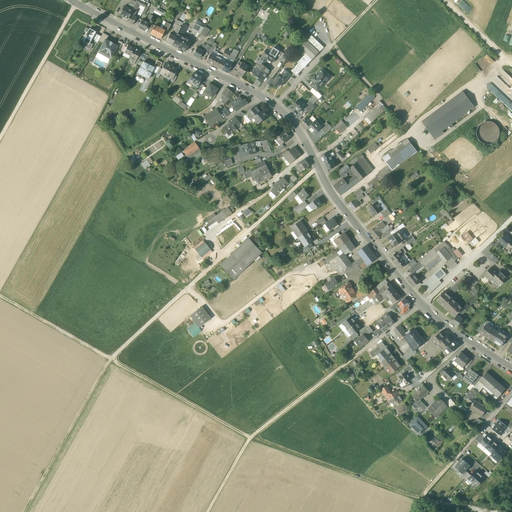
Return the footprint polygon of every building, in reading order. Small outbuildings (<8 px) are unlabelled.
[(130,0),(127,8),(132,11),(136,3),(137,0),(130,0)] [(132,11),(130,14),(134,16),(138,7),(139,5),(136,3),(132,11)] [(127,8),(123,7),(119,15),(123,17),(122,20),(126,22),(130,14),(132,11),(127,8)] [(153,12),(161,17),(164,11),(156,7),(153,12)] [(134,16),(130,14),(126,22),(132,25),(136,17),(134,16)] [(148,24),(141,20),(137,27),(145,31),(148,24)] [(203,29),(194,24),(191,30),(199,34),(203,29)] [(163,30),(154,25),(150,34),(160,39),(164,30),(163,30)] [(200,34),(205,37),(210,31),(205,27),(200,34)] [(96,32),(89,28),(88,29),(86,28),(84,31),(87,33),(82,41),(86,44),(85,47),(90,50),(93,45),(90,43),(92,39),(95,41),(98,35),(95,33),(96,32)] [(99,39),(98,41),(103,43),(105,40),(106,40),(108,36),(103,33),(101,36),(99,39)] [(170,34),(166,42),(172,45),(176,37),(173,36),(170,34)] [(324,48),(311,36),(306,41),(319,53),(324,48)] [(179,39),(176,37),(172,45),(179,48),(183,41),(179,39)] [(207,45),(210,47),(215,40),(211,37),(206,44),(207,45)] [(183,41),(179,48),(185,52),(190,41),(184,38),(183,41)] [(106,40),(105,40),(103,43),(99,51),(111,58),(117,46),(106,40)] [(319,53),(306,41),(297,51),(303,57),(297,63),(298,64),(291,71),(296,76),(298,74),(312,60),(319,53)] [(208,51),(208,50),(210,47),(207,45),(206,46),(203,44),(200,50),(203,51),(202,51),(206,54),(208,51)] [(134,48),(128,45),(124,52),(130,55),(134,48)] [(137,49),(136,49),(134,48),(130,55),(129,58),(135,61),(137,57),(140,51),(137,50),(137,49)] [(200,50),(197,48),(193,56),(199,59),(202,51),(203,51),(200,50)] [(270,52),(267,50),(265,52),(265,53),(261,58),(265,61),(267,59),(273,62),(276,57),(276,56),(277,55),(279,51),(273,48),(270,52)] [(227,58),(225,62),(228,64),(228,63),(229,64),(231,60),(234,61),(238,51),(234,49),(232,54),(230,53),(227,58)] [(279,51),(277,55),(276,56),(276,57),(281,60),(284,54),(280,51),(279,51)] [(216,58),(210,55),(206,62),(212,65),(216,58)] [(225,62),(216,58),(212,65),(221,70),(225,62)] [(270,70),(263,65),(265,61),(261,58),(260,60),(258,58),(256,61),(258,63),(256,67),(257,68),(267,75),(270,70)] [(248,67),(239,61),(233,70),(240,74),(239,75),(242,77),(248,67)] [(143,62),(138,72),(149,78),(154,67),(143,62)] [(228,64),(225,62),(221,70),(227,73),(231,65),(229,64),(228,63),(228,64)] [(171,66),(169,65),(169,64),(168,64),(165,63),(162,69),(160,73),(160,74),(166,76),(171,66)] [(171,66),(166,76),(171,79),(174,75),(177,69),(174,67),(174,66),(173,67),(171,66)] [(267,75),(257,68),(253,74),(263,81),(267,75)] [(328,73),(323,69),(321,71),(320,72),(316,76),(315,75),(311,79),(314,82),(311,85),(313,87),(317,91),(323,84),(324,84),(329,78),(326,75),(328,73)] [(502,93),(498,97),(511,111),(511,77),(505,71),(499,77),(496,75),(489,82),(502,93)] [(202,77),(193,73),(187,81),(192,84),(197,87),(199,84),(202,77)] [(280,76),(278,75),(274,80),(271,84),(272,84),(276,88),(280,82),(283,84),(286,81),(280,76)] [(258,88),(262,83),(256,80),(253,85),(258,88)] [(217,89),(209,84),(206,88),(204,92),(212,97),(217,89)] [(322,96),(317,91),(313,87),(310,91),(318,99),(322,96)] [(226,88),(222,94),(223,95),(227,99),(230,95),(232,92),(226,88)] [(356,107),(360,112),(374,98),(370,93),(356,107)] [(172,100),(181,107),(183,104),(181,103),(182,101),(176,95),(172,100)] [(218,101),(224,104),(232,96),(230,95),(227,99),(223,95),(218,101)] [(474,107),(465,95),(425,124),(435,139),(444,133),(442,130),(474,107)] [(238,98),(230,103),(236,111),(243,106),(240,102),(238,98)] [(302,103),(298,99),(292,106),(296,109),(299,112),(303,108),(304,107),(301,104),(302,103)] [(309,101),(304,107),(303,108),(306,111),(313,105),(309,101)] [(369,124),(386,109),(380,102),(363,118),(369,124)] [(256,105),(245,115),(251,121),(254,119),(254,118),(261,112),(256,105)] [(316,108),(313,105),(306,111),(309,114),(316,108)] [(230,114),(226,108),(222,111),(226,117),(230,114)] [(216,110),(204,117),(210,127),(222,119),(216,110)] [(261,112),(254,118),(254,119),(259,124),(268,116),(263,111),(261,112)] [(240,112),(234,117),(238,121),(244,116),(240,112)] [(308,120),(306,118),(301,123),(304,126),(303,126),(306,130),(312,124),(316,121),(316,120),(312,116),(308,120)] [(238,121),(234,117),(229,121),(230,122),(235,128),(240,124),(238,121)] [(312,124),(306,130),(309,133),(311,131),(314,135),(320,129),(322,127),(316,121),(312,124)] [(356,126),(360,131),(365,127),(362,121),(356,126)] [(492,143),(495,142),(497,139),(499,136),(499,133),(499,129),(497,126),(495,124),(492,122),(489,121),(486,121),(482,122),(480,124),(477,126),(476,130),(475,133),(476,136),(477,139),(480,142),(483,144),(486,145),(489,144),(492,143)] [(235,128),(230,122),(223,128),(227,133),(224,135),(228,139),(229,139),(233,135),(231,133),(236,129),(235,128)] [(322,127),(320,129),(325,134),(331,128),(326,123),(322,127)] [(343,123),(336,129),(340,133),(347,127),(343,123)] [(285,131),(277,138),(282,144),(290,137),(285,131)] [(408,139),(390,152),(400,165),(417,152),(408,139)] [(271,151),(267,140),(257,142),(257,147),(265,146),(265,151),(271,151)] [(378,141),(368,149),(371,153),(381,145),(378,141)] [(200,151),(195,143),(184,152),(189,159),(195,154),(197,157),(201,154),(199,152),(200,151)] [(254,143),(247,144),(250,154),(256,153),(254,143)] [(247,144),(240,146),(242,152),(239,153),(240,157),(250,154),(247,144)] [(283,148),(281,145),(273,151),(275,153),(280,151),(283,148)] [(337,146),(333,148),(332,152),(330,154),(332,158),(336,155),(339,151),(337,146)] [(301,155),(295,147),(288,152),(284,156),(290,164),(294,160),(301,155)] [(339,151),(336,155),(338,157),(341,160),(345,157),(340,151),(339,151)] [(329,152),(320,156),(324,163),(332,159),(332,158),(330,154),(329,152)] [(400,165),(390,152),(382,158),(388,165),(392,171),(400,165)] [(345,157),(341,160),(343,162),(351,156),(349,153),(345,157)] [(361,155),(347,165),(349,168),(357,162),(361,159),(363,157),(361,155)] [(363,157),(361,159),(371,171),(373,170),(363,157)] [(143,168),(153,163),(151,158),(141,163),(143,168)] [(305,159),(297,164),(300,169),(297,172),(299,174),(301,172),(309,167),(307,163),(305,159)] [(332,159),(324,163),(327,171),(335,167),(333,162),(332,159)] [(371,171),(361,159),(357,162),(367,174),(371,171)] [(262,162),(256,165),(259,169),(260,172),(268,168),(264,161),(262,162)] [(357,162),(349,168),(351,171),(354,174),(359,181),(367,174),(357,162)] [(380,173),(375,176),(376,177),(367,184),(370,188),(392,171),(388,165),(379,171),(380,173)] [(344,167),(338,172),(342,178),(348,173),(344,167)] [(268,168),(260,172),(265,180),(272,176),(268,168)] [(253,172),(254,176),(258,184),(265,180),(260,172),(259,169),(253,172)] [(254,176),(253,172),(252,170),(243,174),(244,174),(246,180),(254,176)] [(350,188),(359,181),(354,174),(345,181),(350,188)] [(283,177),(278,182),(273,186),(273,187),(275,188),(271,191),(275,195),(288,183),(289,183),(287,181),(283,177)] [(343,178),(333,186),(340,195),(345,192),(340,185),(345,181),(343,178)] [(345,181),(340,185),(345,192),(350,188),(345,181)] [(309,196),(304,190),(298,195),(303,201),(303,202),(307,199),(306,198),(309,196)] [(292,193),(287,198),(290,201),(295,196),(292,193)] [(317,198),(309,204),(309,205),(314,210),(322,204),(317,198)] [(355,199),(348,205),(352,210),(359,205),(357,202),(355,199)] [(374,204),(367,209),(373,217),(381,211),(375,203),(374,204)] [(205,223),(209,230),(233,214),(232,212),(234,210),(231,207),(229,208),(228,207),(205,223)] [(387,209),(382,213),(385,218),(391,214),(387,209)] [(382,223),(376,227),(381,234),(387,230),(389,229),(387,225),(395,219),(391,214),(385,218),(381,221),(382,223)] [(326,223),(325,224),(329,230),(338,224),(333,218),(326,223)] [(300,221),(292,226),(299,237),(307,232),(300,221)] [(381,234),(376,227),(370,232),(375,239),(381,235),(381,234)] [(387,230),(381,234),(381,235),(383,238),(393,231),(390,228),(389,229),(387,230)] [(398,231),(388,238),(391,243),(401,236),(398,231)] [(461,236),(464,241),(466,240),(468,242),(474,239),(468,231),(461,236)] [(311,237),(307,232),(299,237),(305,247),(311,243),(313,241),(310,238),(311,237)] [(338,233),(329,239),(332,243),(335,241),(334,240),(340,236),(338,233)] [(340,236),(334,240),(335,241),(340,247),(350,240),(344,233),(340,236)] [(497,242),(495,244),(498,248),(503,243),(506,246),(511,240),(505,234),(498,242),(497,242)] [(401,236),(391,243),(395,247),(404,240),(401,236)] [(249,238),(219,265),(233,280),(262,252),(249,238)] [(415,241),(413,238),(406,243),(408,246),(415,241)] [(472,246),(479,242),(477,238),(470,242),(472,246)] [(350,240),(340,248),(345,255),(355,247),(350,240)] [(417,263),(411,268),(416,274),(417,275),(425,268),(428,271),(442,259),(437,253),(444,247),(452,258),(455,261),(458,259),(444,241),(417,263)] [(313,247),(311,243),(305,247),(303,248),(306,252),(310,249),(313,247)] [(377,259),(366,245),(359,251),(362,255),(361,256),(362,257),(368,265),(377,259)] [(313,247),(310,249),(313,256),(319,253),(315,246),(313,247)] [(444,247),(437,253),(442,259),(445,263),(452,258),(444,247)] [(488,250),(486,248),(482,252),(486,256),(490,252),(488,250)] [(283,258),(287,255),(282,249),(279,252),(283,258)] [(336,259),(340,256),(337,251),(324,261),(323,260),(321,261),(326,266),(336,259)] [(397,252),(390,258),(394,262),(401,256),(399,254),(397,252)] [(340,256),(336,259),(342,267),(349,262),(342,253),(340,256)] [(401,256),(394,262),(400,270),(407,264),(406,262),(409,259),(405,253),(401,256)] [(368,265),(362,257),(355,261),(357,264),(361,269),(361,270),(368,265)] [(452,258),(445,263),(448,267),(455,261),(452,258)] [(344,273),(345,272),(336,259),(326,266),(329,272),(332,270),(333,271),(335,269),(339,274),(344,273)] [(299,266),(301,271),(307,268),(306,266),(313,263),(311,260),(299,266)] [(455,261),(448,267),(450,270),(457,265),(455,261)] [(349,262),(342,267),(345,272),(349,270),(353,267),(351,264),(349,262)] [(353,267),(349,270),(352,275),(361,269),(357,264),(353,267)] [(491,267),(484,274),(490,280),(491,279),(497,272),(491,267)] [(442,269),(422,285),(427,291),(439,281),(446,275),(442,269)] [(500,273),(498,271),(497,272),(491,279),(494,282),(495,281),(498,284),(499,283),(501,285),(507,279),(505,277),(501,273),(500,273)] [(415,276),(413,274),(412,274),(407,279),(413,286),(419,281),(415,276)] [(484,283),(488,279),(484,275),(480,279),(484,283)] [(463,276),(459,281),(463,285),(467,281),(467,280),(463,276)] [(334,278),(325,284),(329,290),(337,285),(339,284),(338,282),(334,278)] [(282,285),(285,283),(283,281),(277,286),(282,292),(286,290),(282,285)] [(439,281),(427,291),(429,294),(441,283),(439,281)] [(463,285),(459,281),(449,290),(453,295),(463,285)] [(467,281),(463,285),(468,290),(473,286),(471,284),(468,282),(467,281)] [(388,288),(381,294),(384,297),(385,299),(388,296),(395,291),(388,283),(385,285),(388,288)] [(349,284),(339,291),(342,295),(344,294),(346,297),(345,298),(348,302),(357,296),(358,295),(356,293),(349,284)] [(381,294),(388,288),(385,285),(378,291),(379,293),(378,293),(380,295),(381,294)] [(362,289),(356,293),(358,295),(357,296),(359,299),(366,294),(362,289)] [(371,290),(366,294),(370,299),(371,299),(375,296),(371,290)] [(395,291),(388,296),(393,303),(397,300),(401,298),(395,291)] [(445,291),(436,300),(444,307),(452,298),(445,291)] [(378,293),(375,296),(378,300),(380,303),(385,299),(384,297),(382,298),(380,295),(378,293)] [(476,294),(467,304),(470,306),(479,297),(476,294)] [(405,298),(398,304),(400,307),(398,308),(401,312),(401,311),(402,312),(403,311),(408,307),(410,306),(409,305),(410,303),(408,300),(407,301),(405,298)] [(463,308),(452,298),(444,307),(455,317),(457,315),(463,308)] [(370,299),(359,307),(361,311),(362,312),(374,303),(371,299),(370,299)] [(211,318),(202,306),(190,316),(199,328),(211,318)] [(463,308),(457,315),(459,317),(460,315),(461,316),(466,310),(464,308),(463,308)] [(389,315),(388,314),(383,317),(389,326),(394,322),(389,315)] [(455,317),(452,323),(457,327),(462,319),(459,317),(457,315),(455,317)] [(351,317),(343,324),(347,330),(356,323),(351,317)] [(389,326),(383,317),(376,322),(380,328),(378,329),(380,332),(389,326)] [(356,323),(347,330),(352,335),(356,332),(360,328),(356,323)] [(483,328),(480,333),(486,337),(492,328),(486,324),(483,328)] [(407,335),(399,325),(396,328),(404,338),(407,335)] [(498,332),(492,328),(486,337),(493,341),(498,332)] [(366,329),(360,333),(362,336),(363,335),(365,337),(370,333),(366,329)] [(407,335),(404,338),(409,344),(420,335),(414,329),(407,335)] [(508,337),(499,331),(498,332),(493,341),(501,346),(508,337)] [(445,337),(440,332),(434,338),(436,340),(434,342),(437,346),(438,345),(443,350),(444,349),(452,342),(446,336),(445,337)] [(362,336),(356,340),(359,344),(358,345),(360,348),(369,341),(365,337),(363,335),(362,336)] [(420,335),(409,344),(411,346),(410,346),(411,348),(415,353),(416,351),(415,350),(418,348),(417,347),(421,344),(422,345),(425,342),(420,335)] [(457,347),(453,341),(452,342),(444,349),(449,355),(457,347)] [(382,351),(387,347),(382,342),(378,345),(379,346),(382,351)] [(380,352),(378,354),(377,355),(382,361),(391,354),(387,347),(382,351),(380,352)] [(415,353),(411,348),(408,350),(409,351),(403,356),(406,361),(417,352),(416,351),(415,353)] [(461,352),(454,361),(458,364),(465,356),(461,352)] [(391,354),(382,361),(387,367),(388,367),(396,360),(397,360),(394,357),(391,354)] [(465,356),(458,364),(463,368),(467,363),(470,359),(465,356)] [(396,360),(388,367),(393,373),(401,367),(396,360)] [(409,365),(402,370),(404,372),(405,373),(406,372),(407,373),(408,373),(414,370),(409,365)] [(448,368),(442,374),(448,380),(454,374),(452,372),(448,368)] [(478,375),(471,370),(469,372),(470,373),(469,374),(475,380),(478,375)] [(405,373),(404,372),(398,376),(398,377),(400,379),(400,380),(401,383),(402,383),(404,382),(405,383),(406,383),(408,382),(409,381),(411,379),(408,373),(407,373),(406,372),(405,373)] [(501,385),(486,372),(479,381),(484,385),(494,393),(501,385)] [(475,380),(469,374),(467,376),(465,378),(472,384),(475,380)] [(479,381),(473,388),(477,392),(484,385),(479,381)] [(414,390),(410,393),(417,401),(413,405),(417,410),(414,412),(418,416),(427,407),(420,399),(428,391),(423,386),(421,383),(417,387),(419,389),(417,392),(414,390)] [(501,385),(494,393),(498,397),(505,389),(501,385)] [(477,392),(473,388),(464,399),(472,406),(475,401),(472,398),(477,392)] [(396,391),(391,394),(388,389),(383,392),(388,401),(399,395),(396,391)] [(399,395),(388,401),(390,404),(395,402),(401,398),(400,398),(401,397),(400,395),(399,396),(399,395)] [(439,399),(429,409),(431,412),(431,413),(432,414),(434,415),(437,412),(439,415),(447,407),(444,404),(444,403),(443,402),(442,402),(439,399)] [(450,399),(446,403),(452,409),(456,405),(450,399)] [(396,404),(394,405),(396,408),(394,409),(401,415),(407,411),(404,403),(403,403),(402,400),(396,404)] [(487,408),(475,401),(472,406),(470,409),(482,416),(487,408)] [(462,415),(466,410),(459,403),(455,407),(462,415)] [(409,424),(412,427),(418,421),(415,418),(409,424)] [(478,418),(472,426),(476,430),(483,422),(478,418)] [(418,421),(412,427),(420,435),(428,427),(421,420),(419,422),(418,421)] [(492,429),(501,436),(507,427),(499,420),(492,429)] [(431,433),(442,442),(444,439),(441,436),(440,437),(438,435),(439,434),(434,430),(431,433)] [(440,442),(430,434),(427,438),(426,437),(423,440),(426,443),(427,442),(435,448),(440,442)] [(493,440),(486,435),(484,437),(480,443),(486,448),(493,440)] [(499,446),(493,440),(486,448),(492,453),(499,446)] [(499,446),(492,453),(491,455),(498,462),(506,453),(499,446)] [(454,467),(463,474),(466,471),(470,466),(462,459),(454,467)] [(471,475),(468,479),(471,481),(471,482),(472,483),(480,474),(475,470),(471,475)] [(469,473),(466,471),(463,474),(460,478),(463,480),(465,478),(469,474),(469,473)] [(480,474),(472,483),(477,487),(481,481),(484,478),(480,474)]
